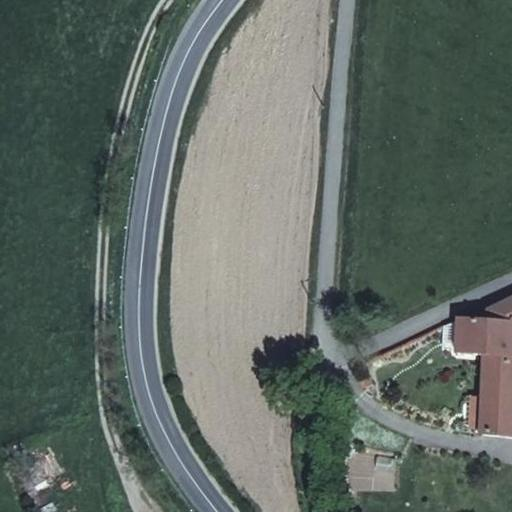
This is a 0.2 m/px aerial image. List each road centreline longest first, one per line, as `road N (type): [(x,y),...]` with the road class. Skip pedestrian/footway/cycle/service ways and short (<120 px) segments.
road 1 (secondary): [(223,0),(181,67),(166,117),(139,316),(151,392),(221,511)]
road 2 (residential): [(349,0),(325,364)]
road 3 (residential): [(511,280),(325,364)]
